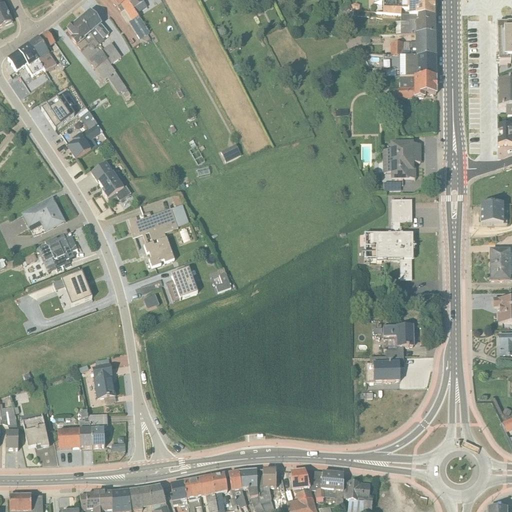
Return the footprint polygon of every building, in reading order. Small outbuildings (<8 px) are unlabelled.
[(147,37),(149,36),(125,0),(109,0),(120,14),(127,26),(128,25),(143,47),(150,42),(147,37)] [(125,0),(136,17),(146,10),(139,0),(125,0)] [(408,18),(434,18),(433,0),(382,0),(382,16),(400,17),(401,11),(408,11),(408,18)] [(0,29),(10,24),(0,2),(0,29)] [(109,36),(90,13),(79,22),(99,47),(103,42),(102,41),(109,36)] [(434,36),(434,18),(400,18),(400,24),(395,24),(395,37),(434,36)] [(92,46),(95,50),(99,47),(79,22),(66,32),(72,39),(69,41),(76,49),(77,49),(80,53),(88,47),(89,49),(92,46)] [(511,26),(506,26),(506,27),(496,27),(496,31),(496,57),(497,57),(498,65),(498,66),(509,66),(509,61),(511,61),(511,26)] [(55,45),(47,34),(28,47),(46,73),(56,66),(49,56),(52,53),(50,49),(55,45)] [(390,45),(390,57),(435,59),(434,36),(414,36),(414,45),(402,45),(390,45)] [(120,59),(110,46),(101,53),(110,67),(120,59)] [(28,47),(7,62),(16,74),(26,67),(33,77),(35,76),(37,79),(46,73),(28,47)] [(333,61),(335,66),(356,57),(353,49),(342,54),(343,56),(333,61)] [(124,99),(129,96),(101,53),(88,63),(103,82),(106,79),(117,96),(120,94),(124,99)] [(435,59),(382,57),(382,73),(386,73),(386,78),(435,79),(435,72),(434,72),(434,60),(435,60),(435,59)] [(511,78),(507,79),(506,83),(496,83),(497,109),(505,110),(505,118),(511,117),(511,78)] [(373,81),(377,89),(382,87),(378,79),(373,81)] [(435,96),(435,79),(395,79),(395,90),(389,90),(389,91),(381,91),(381,92),(385,101),(389,101),(390,101),(424,101),(424,96),(435,96)] [(61,100),(41,112),(55,132),(74,120),(61,100)] [(389,111),(393,119),(404,114),(400,106),(396,107),(394,103),(387,107),(389,111)] [(102,135),(89,114),(79,121),(88,134),(73,144),(74,145),(67,150),(76,163),(91,153),(97,149),(92,142),(102,135)] [(511,128),(497,128),(497,147),(511,147),(511,146),(511,128)] [(382,152),(382,176),(390,175),(390,183),(407,183),(408,181),(415,181),(415,169),(413,168),(413,165),(420,165),(420,147),(412,147),(412,145),(389,145),(390,152),(382,152)] [(220,154),(225,164),(240,157),(235,147),(220,154)] [(204,163),(195,148),(188,152),(197,168),(204,163)] [(105,166),(90,176),(98,186),(103,193),(101,194),(108,205),(116,199),(119,205),(130,197),(125,190),(123,191),(105,166)] [(52,202),(21,218),(30,235),(41,229),(44,235),(64,225),(52,202)] [(397,266),(399,266),(400,284),(411,284),(411,262),(412,262),(412,237),(399,237),(399,226),(411,226),(411,207),(411,203),(390,203),(391,226),(391,237),(364,237),(364,262),(376,262),(376,263),(396,263),(397,266)] [(501,206),(479,206),(480,227),(506,226),(506,220),(501,220),(501,206)] [(182,208),(137,224),(135,220),(127,223),(130,231),(128,231),(132,242),(142,239),(145,249),(143,250),(146,258),(148,257),(150,263),(148,264),(151,272),(160,269),(159,266),(163,265),(164,267),(174,264),(164,237),(177,232),(177,230),(188,226),(182,208)] [(190,244),(186,232),(179,235),(183,246),(190,244)] [(69,239),(68,237),(56,242),(56,240),(44,245),(45,247),(38,250),(50,274),(69,265),(68,262),(73,260),(71,255),(77,252),(70,239),(69,239)] [(511,267),(511,255),(509,255),(509,252),(489,252),(489,268),(511,267)] [(489,284),(511,283),(511,267),(489,268),(489,284)] [(172,305),(197,296),(192,285),(190,286),(185,272),(170,278),(173,285),(166,288),(172,305)] [(81,275),(53,286),(56,294),(64,291),(71,309),(91,301),(81,275)] [(215,289),(217,296),(230,291),(225,276),(219,278),(222,287),(215,289)] [(144,303),(147,312),(158,307),(155,299),(144,303)] [(497,326),(511,325),(511,300),(492,301),(492,310),(498,310),(498,315),(496,315),(497,326)] [(385,354),(385,360),(403,359),(403,350),(413,350),(413,341),(414,341),(414,332),(413,332),(413,328),(395,329),(395,330),(382,330),(382,340),(383,340),(384,354),(385,354)] [(511,337),(498,337),(498,360),(511,359),(511,337)] [(403,368),(403,359),(385,360),(369,360),(369,366),(364,366),(364,368),(365,385),(400,385),(400,371),(403,370),(403,368)] [(111,378),(108,363),(96,364),(96,370),(91,371),(92,376),(89,377),(90,380),(93,380),(96,402),(103,401),(104,407),(115,405),(114,399),(114,398),(113,399),(110,379),(110,378),(111,378)] [(5,435),(5,453),(18,453),(18,435),(13,410),(2,412),(1,408),(0,407),(0,416),(1,427),(5,429),(8,429),(8,435),(5,435)] [(505,409),(501,416),(507,420),(511,413),(505,409)] [(58,452),(92,450),(91,419),(87,419),(87,417),(86,417),(86,413),(80,413),(80,421),(84,421),(84,424),(79,424),(79,432),(57,434),(58,452)] [(91,419),(92,450),(104,450),(103,433),(107,432),(106,418),(91,419)] [(41,420),(22,424),(28,451),(36,449),(35,448),(40,447),(41,450),(48,450),(41,420)] [(511,420),(500,426),(504,436),(505,437),(511,453),(511,420)] [(253,511),(263,511),(257,499),(256,473),(238,475),(241,493),(247,492),(249,501),(253,511)] [(276,491),(275,473),(256,473),(257,499),(263,511),(273,511),(271,502),(268,491),(276,491)] [(286,505),(287,511),(315,511),(311,493),(304,473),(290,475),(292,493),(293,493),(294,496),(295,496),(296,502),(286,505)] [(343,477),(304,473),(311,493),(314,493),(315,500),(316,504),(322,504),(322,500),(324,500),(324,499),(334,500),(334,509),(342,508),(343,500),(343,477)] [(238,475),(228,477),(231,495),(233,500),(236,508),(238,508),(239,510),(246,508),(241,493),(238,475)] [(211,480),(217,511),(223,511),(221,496),(227,494),(224,478),(211,480)] [(217,511),(211,480),(198,482),(201,499),(202,499),(203,505),(204,506),(206,505),(207,511),(217,511)] [(183,485),(187,511),(201,511),(200,499),(201,499),(198,482),(183,485)] [(184,507),(185,510),(187,510),(183,485),(170,487),(172,497),(169,497),(170,505),(171,505),(172,508),(179,507),(179,508),(184,507)] [(347,511),(370,511),(372,504),(368,503),(370,487),(358,486),(358,485),(348,485),(347,487),(343,486),(343,500),(346,501),(346,503),(348,503),(347,511)] [(127,494),(130,511),(142,511),(151,509),(152,511),(167,511),(159,489),(127,494)] [(130,511),(127,494),(111,496),(112,511),(130,511)] [(99,511),(99,496),(79,497),(80,511),(99,511)] [(112,511),(111,496),(99,496),(99,511),(112,511)] [(8,499),(8,511),(42,511),(42,499),(42,498),(9,499),(8,499)] [(229,502),(232,511),(236,511),(237,511),(235,509),(236,508),(233,500),(229,502)]
